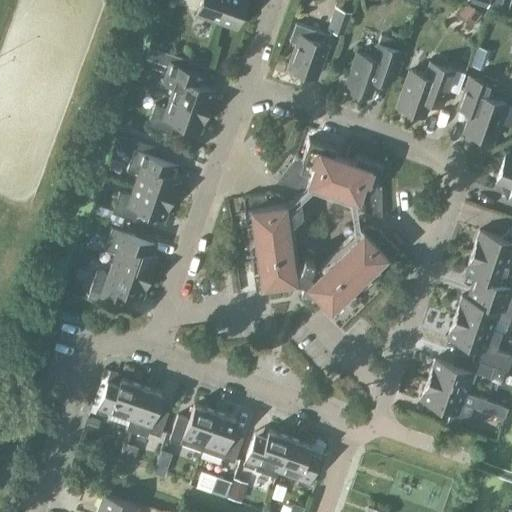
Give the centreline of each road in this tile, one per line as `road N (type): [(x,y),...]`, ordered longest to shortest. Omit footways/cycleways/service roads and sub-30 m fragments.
road 1 (residential): [(375,428),(459,188),(456,163),(245,85)]
road 2 (residential): [(151,354),(245,85)]
road 3 (residential): [(151,354),(98,337),(36,511)]
road 4 (residential): [(353,422),(151,354)]
